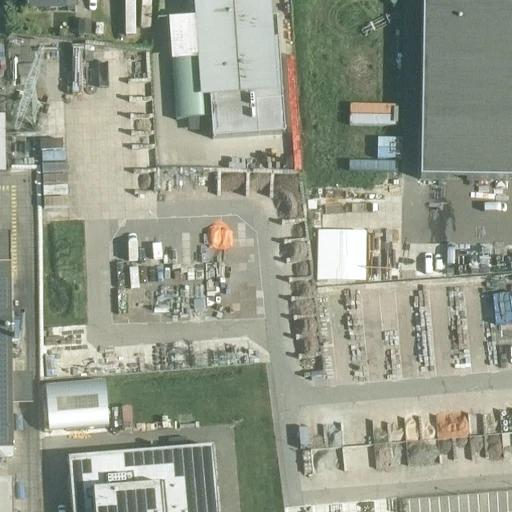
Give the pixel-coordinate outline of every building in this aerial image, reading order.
[(25,0),(25,9),(77,9),(77,0),(25,0)] [(202,0),(213,140),(285,135),(278,41),(277,41),(276,19),(262,20),(260,0),(202,0)] [(511,0),(422,0),(420,181),(511,181),(511,0)] [(90,35),(90,21),(77,22),(78,36),(90,35)] [(353,44),(352,101),(376,101),(376,44),(353,44)] [(203,59),(172,61),(176,121),(207,119),(203,59)] [(0,511),(13,511),(13,481),(0,480),(0,456),(13,457),(10,235),(0,235),(0,511)] [(109,429),(105,384),(45,389),(48,434),(109,429)] [(218,511),(213,448),(67,460),(71,511),(218,511)]
